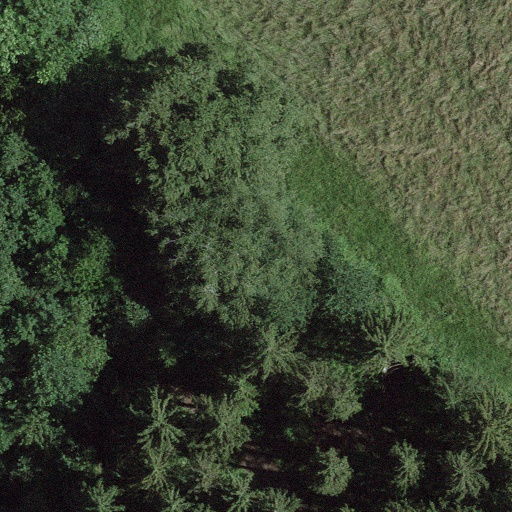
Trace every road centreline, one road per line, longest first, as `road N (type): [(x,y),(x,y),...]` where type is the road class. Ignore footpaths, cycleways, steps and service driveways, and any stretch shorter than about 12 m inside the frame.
road 1 (track): [(317,511),(206,382),(97,334),(28,253),(0,172)]
road 2 (track): [(97,334),(94,382),(126,511)]
